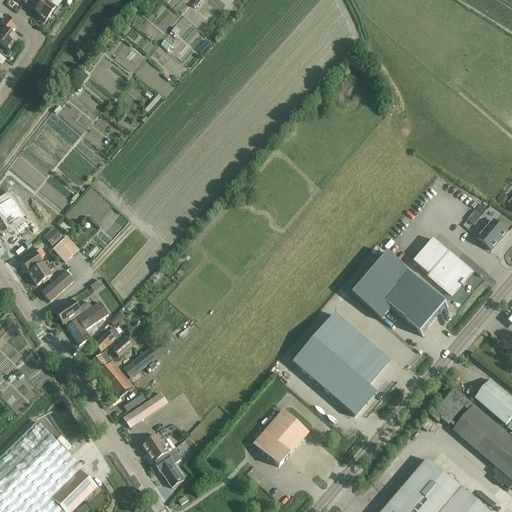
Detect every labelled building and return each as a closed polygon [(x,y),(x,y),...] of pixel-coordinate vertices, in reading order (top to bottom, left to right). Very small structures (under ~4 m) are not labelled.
[(51,0),(37,0),(33,5),(33,6),(34,5),(39,8),(35,13),(40,17),(39,19),(45,23),(51,15),(53,16),(58,10),(49,3),(51,0)] [(3,22),(0,25),(0,45),(9,52),(13,46),(12,45),(16,40),(11,36),(15,31),(15,32),(16,32),(3,22)] [(0,55),(5,61),(10,56),(4,51),(0,55)] [(0,215),(9,229),(14,226),(18,233),(28,227),(11,200),(0,206),(0,215)] [(66,214),(60,219),(65,225),(71,220),(66,214)] [(507,234),(494,222),(478,241),(492,252),(507,234)] [(53,248),(62,240),(54,231),(44,239),(53,248)] [(66,265),(80,253),(68,239),(54,251),(66,265)] [(448,294),(448,293),(452,297),(472,274),(449,255),(449,254),(434,241),(414,264),(448,294)] [(29,276),(44,266),(40,260),(45,256),(42,250),(21,264),(29,276)] [(350,297),(381,323),(391,311),(421,337),(447,306),(386,254),(350,297)] [(44,266),(29,276),(37,287),(52,277),(50,274),(54,271),(51,266),(46,269),(44,266)] [(49,303),(73,283),(65,274),(42,295),(49,303)] [(135,294),(128,301),(137,311),(144,304),(135,294)] [(78,320),(92,309),(89,304),(78,311),(73,303),(56,314),(64,326),(65,325),(68,329),(78,321),(78,320)] [(78,321),(68,329),(80,347),(91,340),(86,333),(109,317),(100,304),(92,309),(78,320),(78,321)] [(120,314),(110,324),(115,328),(124,318),(120,314)] [(333,316),(292,365),(354,418),(353,416),(372,394),(368,391),(364,388),(385,364),(386,363),(387,364),(388,363),(333,316)] [(101,354),(118,337),(112,330),(94,347),(101,354)] [(131,382),(175,347),(167,337),(123,373),(131,382)] [(125,340),(112,352),(119,360),(132,347),(125,340)] [(132,389),(104,354),(95,361),(94,361),(93,362),(94,362),(91,365),(119,400),(132,389)] [(471,382),(468,385),(477,394),(480,391),(471,382)] [(511,399),(491,382),(475,401),(506,427),(511,420),(511,399)] [(463,390),(457,397),(466,404),(472,397),(463,390)] [(143,409),(149,418),(168,405),(162,396),(143,409)] [(453,433),(511,482),(511,440),(474,408),(453,433)] [(149,418),(143,409),(125,421),(131,431),(149,418)] [(289,457),(308,435),(283,413),(253,446),(275,466),(278,469),(289,457)] [(73,511),(97,489),(80,472),(82,470),(60,447),(37,424),(0,459),(0,511),(60,511),(50,501),(51,500),(62,511),(73,511)] [(84,450),(97,442),(93,436),(80,444),(84,450)] [(156,437),(141,447),(154,466),(173,453),(172,452),(164,440),(160,443),(156,437)] [(173,453),(154,466),(160,475),(180,461),(173,451),(172,452),(173,453)] [(486,511),(428,462),(409,484),(404,479),(388,498),(393,503),(385,511),(486,511)] [(172,490),(180,484),(172,472),(163,478),(172,490)] [(178,502),(179,504),(181,507),(188,502),(185,498),(178,502)]
